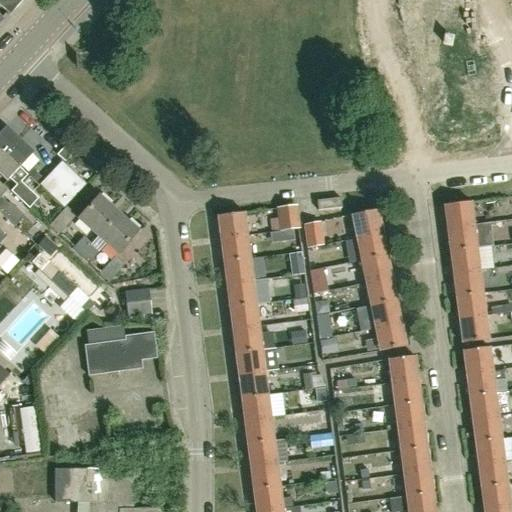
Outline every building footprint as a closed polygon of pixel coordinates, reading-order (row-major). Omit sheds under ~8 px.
[(0,0),(0,6),(9,14),(20,0),(0,0)] [(6,127),(0,133),(0,149),(20,167),(34,152),(6,127)] [(64,148),(58,155),(65,162),(72,154),(64,148)] [(0,149),(0,174),(7,181),(9,179),(17,185),(11,191),(28,208),(38,198),(20,182),(27,174),(20,167),(0,149)] [(28,174),(36,182),(41,176),(33,169),(28,174)] [(70,180),(60,191),(71,201),(81,190),(70,180)] [(0,211),(16,226),(25,216),(10,202),(8,204),(1,197),(6,191),(0,186),(0,211)] [(79,220),(98,237),(119,214),(100,197),(79,220)] [(341,208),(340,198),(316,201),(318,211),(341,208)] [(446,228),(473,225),(470,202),(443,206),(445,221),(446,228)] [(76,216),(66,207),(49,226),(59,235),(76,216)] [(281,231),(298,229),(295,207),(278,209),(281,231)] [(351,216),(355,238),(382,233),(378,210),(351,216)] [(217,217),(220,240),(247,236),(244,213),(217,217)] [(119,214),(98,237),(117,254),(138,231),(119,214)] [(320,222),(304,225),(307,249),(323,246),(320,222)] [(449,251),(476,248),(473,225),(446,228),(448,238),(449,251)] [(387,255),(382,233),(355,238),(360,261),(387,255)] [(223,262),(250,259),(247,236),(220,240),(223,262)] [(71,249),(81,257),(92,245),(83,237),(71,249)] [(98,252),(92,245),(81,257),(87,263),(98,252)] [(476,248),(449,251),(452,274),(479,271),(476,248)] [(31,263),(40,271),(48,262),(39,254),(31,263)] [(360,261),(365,283),(391,278),(387,255),(360,261)] [(114,257),(99,273),(99,274),(109,283),(123,266),(114,257)] [(223,262),(226,285),(253,282),(250,259),(223,262)] [(511,263),(490,268),(493,282),(511,279),(511,263)] [(479,271),(452,274),(453,283),(455,297),(482,294),(479,271)] [(77,289),(59,272),(50,281),(62,292),(68,298),(72,294),(77,289)] [(263,277),(264,287),(287,286),(286,276),(263,277)] [(396,301),(391,278),(365,283),(369,306),(396,301)] [(229,308),(256,305),(253,282),(226,285),(229,308)] [(127,317),(151,314),(148,290),(124,292),(127,317)] [(485,317),(482,294),(455,297),(457,312),(458,320),(485,317)] [(369,306),(374,329),(401,323),(396,301),(369,306)] [(229,308),(232,331),(259,327),(256,305),(229,308)] [(458,320),(461,344),(488,340),(485,317),(458,320)] [(406,346),(401,323),(374,329),(379,352),(406,346)] [(235,354),(262,350),(259,327),(232,331),(235,354)] [(84,346),(88,376),(142,369),(141,361),(157,359),(153,333),(124,336),(125,340),(84,346)] [(492,371),(489,348),(462,351),(465,374),(492,371)] [(262,350),(235,354),(238,376),(265,373),(262,350)] [(418,380),(415,357),(388,360),(391,383),(418,380)] [(276,379),(299,376),(298,366),(274,369),(276,379)] [(495,394),(492,371),(465,374),(466,383),(468,397),(495,394)] [(265,373),(238,376),(241,399),(268,396),(265,373)] [(394,406),(421,402),(418,380),(391,383),(394,406)] [(324,389),(315,390),(317,403),(326,402),(324,389)] [(471,420),(498,416),(495,394),(468,397),(470,412),(471,420)] [(268,396),(241,399),(244,422),(270,418),(268,396)] [(397,429),(424,425),(421,402),(394,406),(397,429)] [(41,454),(39,411),(8,413),(10,456),(41,454)] [(341,413),(343,435),(355,434),(352,412),(341,413)] [(54,434),(65,432),(63,416),(51,418),(54,434)] [(472,429),(474,443),(501,439),(498,416),(471,420),(472,429)] [(244,422),(246,445),(273,441),(270,418),(244,422)] [(400,452),(426,448),(424,425),(397,429),(400,452)] [(501,439),(474,443),(477,466),(504,462),(501,439)] [(276,464),(273,441),(246,445),(249,467),(276,464)] [(426,448),(400,452),(402,475),(429,471),(426,448)] [(308,459),(285,460),(285,468),(308,466),(308,459)] [(504,462),(477,466),(480,488),(507,485),(504,462)] [(279,487),(276,464),(249,467),(252,490),(279,487)] [(160,511),(160,510),(132,510),(132,480),(96,481),(96,470),(55,471),(55,503),(77,503),(77,511),(160,511)] [(405,497),(432,494),(429,471),(402,475),(405,497)] [(483,511),(510,508),(507,485),(480,488),(482,503),(483,511)] [(252,490),(255,511),(263,511),(282,510),(282,509),(292,507),(291,498),(281,500),(279,487),(252,490)] [(434,511),(432,494),(405,497),(389,499),(390,511),(405,511),(407,511),(434,511)] [(315,502),(294,506),(294,511),(310,511),(316,511),(315,502)]
